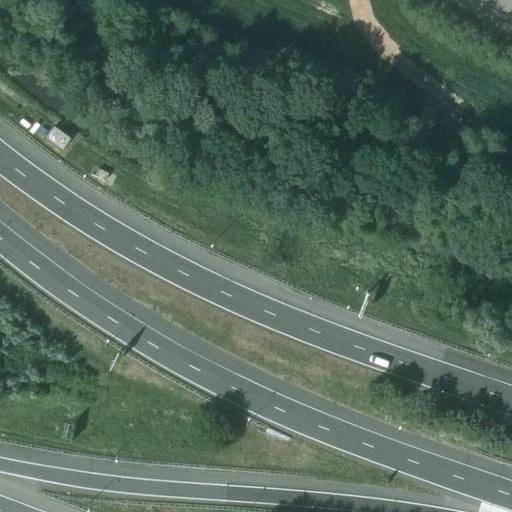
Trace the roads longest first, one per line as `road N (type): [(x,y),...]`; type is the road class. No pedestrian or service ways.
road 1 (motorway): [(511,494),(198,367),(66,290),(0,237)]
road 2 (motorway): [(511,400),(310,330),(185,274),(0,157)]
road 3 (motorway): [(397,511),(0,464)]
